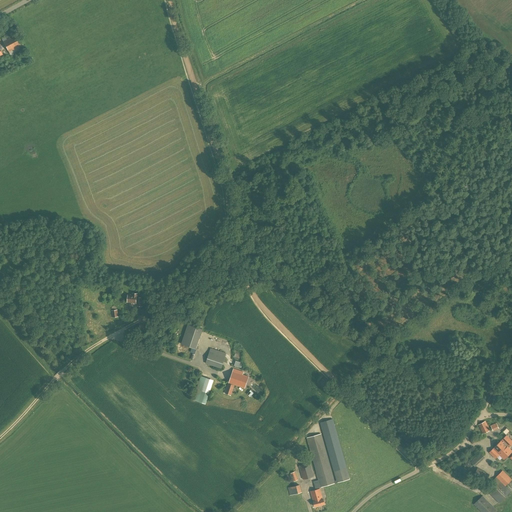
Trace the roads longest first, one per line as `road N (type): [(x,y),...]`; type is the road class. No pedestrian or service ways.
road 1 (track): [(422,468),(269,317),(234,266)]
road 2 (track): [(230,241),(225,174),(168,0)]
road 3 (unclassified): [(351,511),(450,453),(481,413),(511,414)]
road 4 (track): [(0,431),(113,333)]
road 5 (track): [(113,333),(234,266)]
